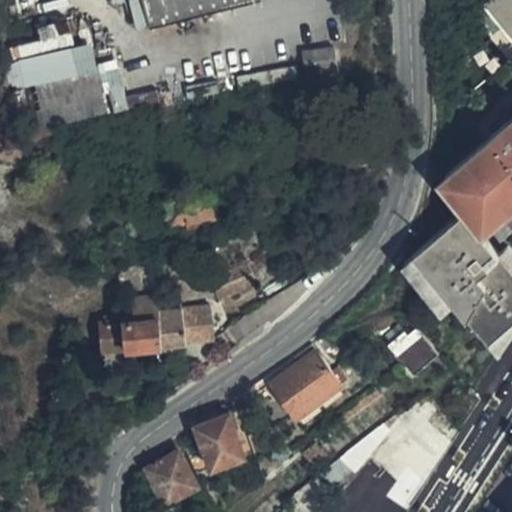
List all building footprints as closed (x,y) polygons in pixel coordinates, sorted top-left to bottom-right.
[(145,0),(153,25),(234,0),(145,0)] [(511,0),(492,0),(482,10),(511,43),(511,0)] [(511,62),(511,43),(482,10),(471,19),(511,64),(511,62)] [(346,55),(342,31),(308,39),(313,62),(346,55)] [(264,78),(310,64),(306,54),(262,66),(264,78)] [(121,114),(106,72),(38,94),(50,134),(121,114)] [(466,215),(485,236),(493,229),(511,212),(511,123),(449,180),(470,202),(461,209),(466,215)] [(470,202),(449,180),(441,187),(461,209),(470,202)] [(511,233),(511,212),(493,229),(504,240),(511,233)] [(485,236),(466,215),(416,260),(457,304),(494,346),(511,329),(511,266),(503,257),(485,236)] [(239,296),(292,268),(283,248),(229,274),(239,296)] [(511,251),(511,250),(503,257),(511,266),(511,251)] [(416,260),(408,267),(448,312),(457,304),(416,260)] [(135,267),(119,274),(124,280),(139,273),(135,267)] [(180,312),(183,345),(214,341),(211,309),(180,312)] [(140,317),(120,318),(121,324),(100,326),(102,353),(183,345),(180,312),(158,314),(158,310),(140,311),(140,317)] [(411,373),(436,353),(414,328),(407,334),(404,330),(387,345),(411,373)] [(511,329),(494,346),(504,357),(511,344),(511,329)] [(327,335),(322,338),(333,353),(338,350),(327,335)] [(333,353),(322,338),(318,342),(331,360),(340,352),(338,350),(333,353)] [(332,372),(316,350),(271,382),(296,417),(340,383),(332,372)] [(350,416),(380,391),(375,384),(345,409),(350,416)] [(359,465),(399,416),(396,412),(334,461),(345,477),(351,469),(350,466),(359,465)] [(226,415),(200,424),(195,428),(213,469),(254,453),(249,443),(245,434),(243,427),(233,431),(226,415)] [(266,424),(245,434),(249,443),(270,434),(266,424)] [(197,486),(177,451),(148,467),(166,504),(197,486)]
